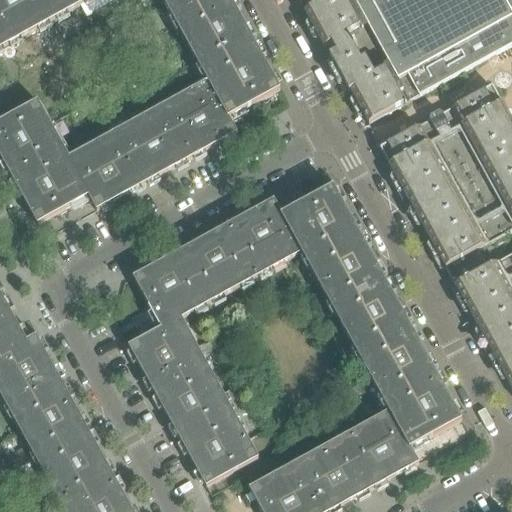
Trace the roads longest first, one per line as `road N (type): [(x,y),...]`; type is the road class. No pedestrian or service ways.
road 1 (residential): [(169,511),(46,290),(331,131)]
road 2 (residential): [(331,131),(511,458)]
road 3 (residential): [(260,0),(331,131)]
